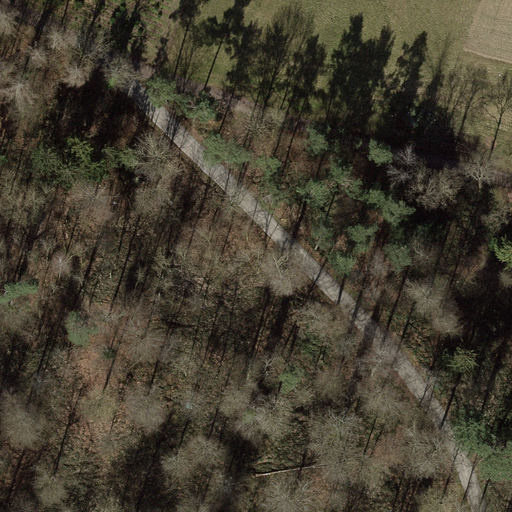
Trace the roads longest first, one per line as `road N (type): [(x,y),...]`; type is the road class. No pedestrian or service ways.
road 1 (track): [(0,2),(123,62),(448,169),(511,182)]
road 2 (track): [(330,287),(141,102),(123,62)]
road 3 (track): [(330,287),(412,380),(456,454),(473,511)]
